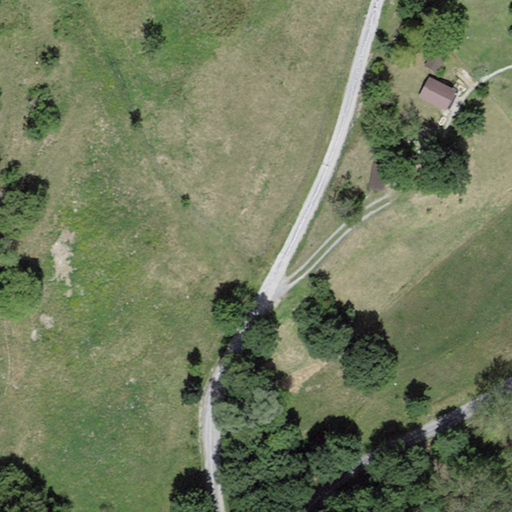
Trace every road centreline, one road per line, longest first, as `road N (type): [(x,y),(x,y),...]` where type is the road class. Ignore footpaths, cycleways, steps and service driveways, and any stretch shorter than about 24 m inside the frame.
road 1 (track): [(383,0),(317,208),(220,394),(213,445),(221,511)]
road 2 (track): [(287,511),(331,476),(467,416),(511,385)]
